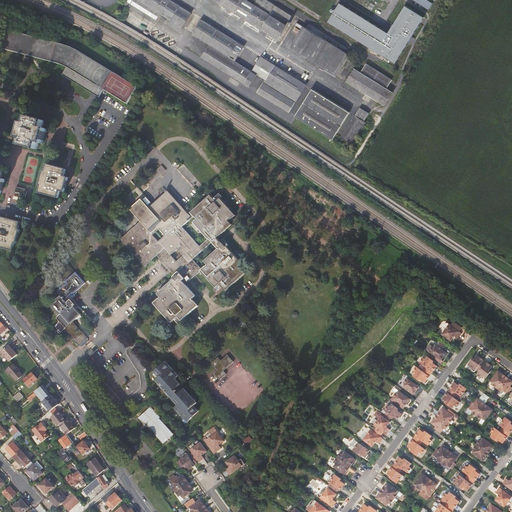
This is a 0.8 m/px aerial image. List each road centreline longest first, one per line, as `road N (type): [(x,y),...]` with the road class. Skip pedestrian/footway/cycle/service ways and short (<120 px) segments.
road 1 (residential): [(343,511),(474,338)]
road 2 (tertiary): [(94,428),(0,294)]
road 3 (tertiary): [(0,309),(94,428)]
road 4 (residential): [(91,161),(50,218),(0,208)]
